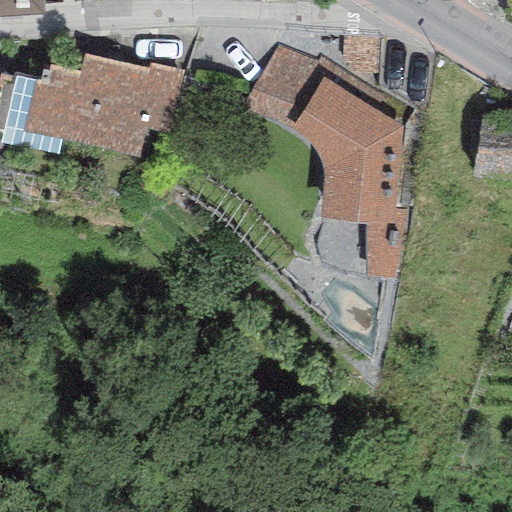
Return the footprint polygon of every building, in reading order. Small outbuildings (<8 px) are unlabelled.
[(147,60),(83,43),(78,61),(40,50),(22,115),(137,146),(145,117),(166,122),(182,64),(149,55),(147,60)] [(327,62),(277,45),(241,102),(288,119),(291,116),(323,69),(327,62)] [(400,120),(323,69),(291,116),(310,128),(319,139),(323,149),(323,161),(323,201),(364,206),(394,209),(400,120)] [(511,108),(480,104),(472,167),(511,172),(511,108)] [(405,211),(394,209),(364,206),(366,267),(394,272),(405,211)]
